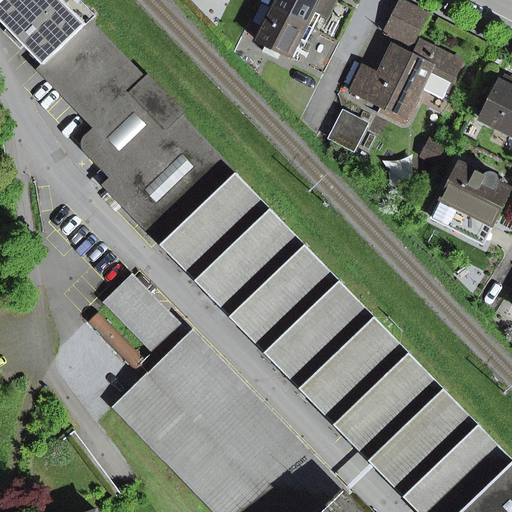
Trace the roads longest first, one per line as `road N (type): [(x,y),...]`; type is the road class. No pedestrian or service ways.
road 1 (residential): [(0,91),(48,156),(392,511)]
road 2 (residential): [(373,0),(311,126)]
